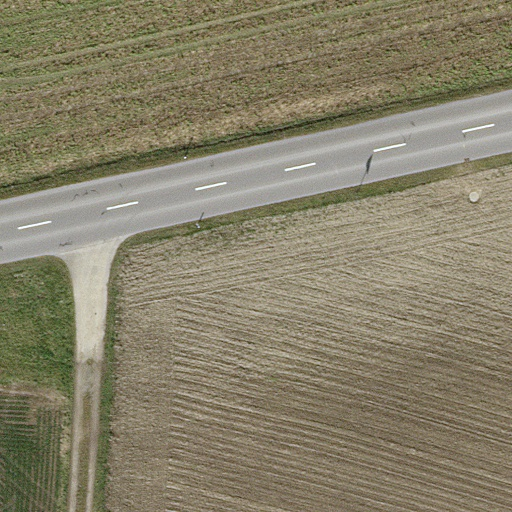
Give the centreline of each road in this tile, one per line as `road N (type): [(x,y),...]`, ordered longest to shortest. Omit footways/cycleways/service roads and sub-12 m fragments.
road 1 (tertiary): [(0,229),(511,119)]
road 2 (track): [(108,204),(88,511)]
